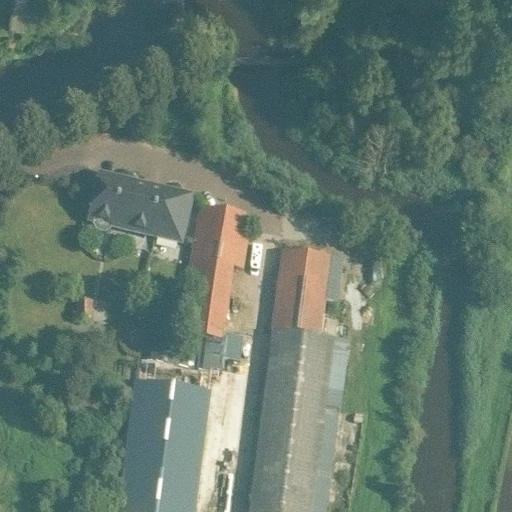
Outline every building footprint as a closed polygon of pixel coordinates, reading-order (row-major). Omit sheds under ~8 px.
[(188,194),(167,189),(135,180),(124,177),(101,172),(89,221),(95,223),(94,227),(96,232),(104,234),(109,231),(110,226),(111,227),(117,228),(156,238),(176,243),(182,221),(187,201),(188,194)] [(192,339),(221,342),(231,269),(241,270),(246,241),(248,231),(249,225),(245,220),(206,213),(200,216),(197,232),(197,236),(187,293),(198,294),(192,339)] [(270,333),(337,342),(342,304),(337,303),(343,262),(281,253),(270,333)] [(91,321),(91,303),(77,303),(77,314),(73,314),(73,321),(77,322),(77,321),(91,321)] [(312,511),(335,342),(272,334),(248,511),(312,511)] [(137,358),(116,511),(184,511),(203,370),(220,372),(224,342),(221,342),(192,339),(190,358),(189,365),(137,358)]
